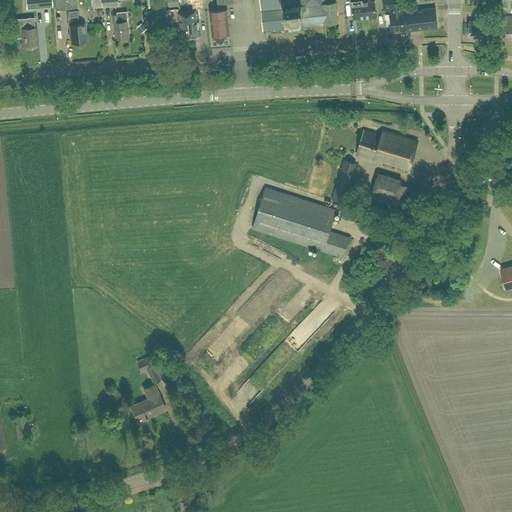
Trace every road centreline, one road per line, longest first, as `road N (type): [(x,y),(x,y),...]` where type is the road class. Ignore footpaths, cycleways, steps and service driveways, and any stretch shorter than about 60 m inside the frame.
road 1 (tertiary): [(43,507),(219,449),(298,393),(376,299),(444,191),(456,101)]
road 2 (secondary): [(0,115),(243,93)]
road 3 (unclassified): [(0,78),(242,55)]
road 4 (track): [(456,511),(376,299)]
road 5 (unclassified): [(242,55),(419,41)]
